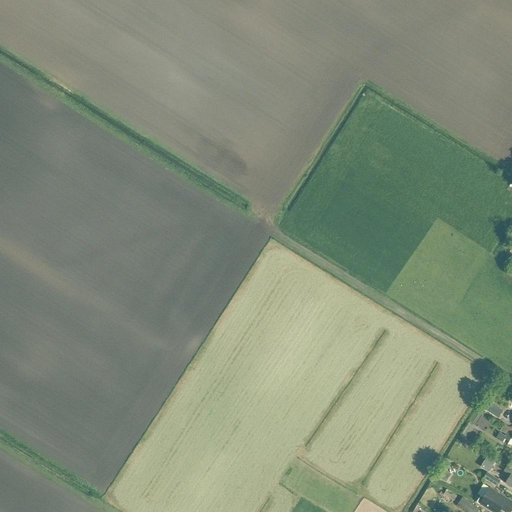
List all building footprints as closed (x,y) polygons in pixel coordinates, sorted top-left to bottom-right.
[(492,401),(488,407),(503,416),(506,409),(492,401)] [(479,425),(487,429),(492,418),(484,414),(479,425)] [(511,428),(510,428),(510,429),(503,439),(509,443),(511,440),(511,438),(511,428)] [(493,470),(498,460),(490,456),(485,465),(493,470)] [(445,484),(451,475),(443,469),(437,479),(445,484)] [(497,488),(501,481),(487,473),(483,480),(497,488)] [(510,511),(511,510),(511,502),(502,496),(490,489),(484,499),(481,497),(477,503),(491,511),(494,511),(497,508),(504,511),(510,511)] [(464,511),(478,511),(480,510),(463,498),(457,507),(464,511)]
